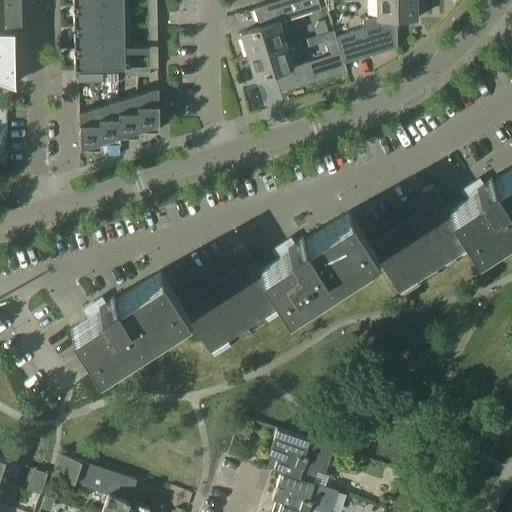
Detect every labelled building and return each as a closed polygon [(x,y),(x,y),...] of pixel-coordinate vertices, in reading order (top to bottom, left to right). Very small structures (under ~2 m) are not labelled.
[(0,0),(0,78),(14,83),(14,45),(14,43),(20,43),(21,43),(20,0),(0,0)] [(73,0),(73,5),(77,5),(77,11),(73,11),(74,26),(78,26),(78,32),(74,32),(74,47),(78,47),(78,53),(74,53),(75,68),(125,68),(123,0),(73,0)] [(240,32),(248,55),(286,44),(279,21),(321,8),(318,0),(278,0),(254,8),(258,21),(264,20),(265,25),(240,32)] [(335,36),(337,40),(344,63),(345,62),(397,46),(397,23),(392,23),(392,18),(417,18),(416,0),(376,0),(377,17),(363,17),(363,27),(335,36)] [(157,13),(149,13),(149,25),(157,25),(157,13)] [(318,21),(315,27),(317,34),(328,30),(325,19),(318,21)] [(157,46),(157,34),(149,34),(149,46),(157,46)] [(286,44),(248,55),(255,79),(272,74),(274,79),(276,79),(280,91),(347,70),(345,62),(344,63),(337,40),(329,42),(332,54),(293,66),(286,44)] [(149,55),(149,66),(149,67),(157,67),(157,55),(149,55)] [(137,74),(137,66),(125,67),(125,75),(137,74)] [(149,66),(137,66),(137,74),(150,74),(149,67),(149,66)] [(90,81),(90,73),(78,73),(78,81),(90,81)] [(102,73),(90,73),(90,81),(102,81),(102,73)] [(158,86),(138,92),(139,130),(147,129),(147,130),(159,130),(158,103),(158,86)] [(138,92),(119,98),(120,136),(128,136),(139,136),(139,130),(138,92)] [(119,98),(100,104),(100,142),(109,142),(120,142),(120,136),(119,98)] [(100,142),(100,104),(79,111),(79,122),(79,146),(80,148),(89,148),(90,148),(100,148),(100,142)] [(429,211),(373,247),(372,248),(374,252),(399,290),(470,244),(475,250),(511,226),(511,168),(494,180),(492,176),(476,186),(480,192),(468,199),(467,197),(434,219),(429,211)] [(422,189),(431,204),(442,197),(433,182),(422,189)] [(240,270),(184,306),(183,307),(185,312),(210,349),(282,303),(286,310),(374,252),(372,248),(373,247),(349,211),(305,239),(303,236),(287,246),(291,251),(279,259),(278,257),(245,278),(240,270)] [(233,249),(242,263),(253,256),(244,242),(233,249)] [(183,307),(184,306),(160,270),(116,298),(114,295),(98,305),(102,310),(90,318),(89,316),(70,328),(97,369),(185,312),(183,307)] [(273,468),(281,471),(281,470),(313,481),(317,470),(324,473),(333,445),(276,426),(267,453),(277,456),(273,468)] [(52,474),(108,493),(109,492),(129,499),(136,478),(60,452),(52,474)] [(0,479),(4,481),(11,459),(0,455),(0,479)] [(281,500),(277,511),(279,511),(329,511),(338,489),(313,481),(281,470),(281,471),(272,497),(281,500)] [(108,493),(101,511),(146,511),(149,505),(129,499),(109,492),(108,493)]
